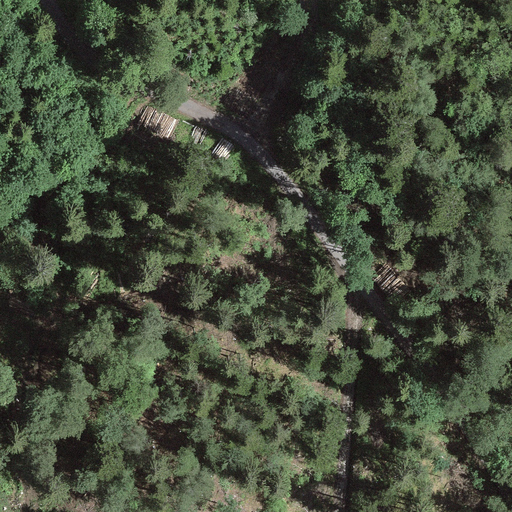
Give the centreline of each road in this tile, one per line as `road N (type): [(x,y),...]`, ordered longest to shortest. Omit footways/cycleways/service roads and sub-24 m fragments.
road 1 (track): [(46,0),(65,35),(94,60),(224,125),(275,168),(511,501)]
road 2 (track): [(355,274),(343,511)]
road 3 (track): [(248,141),(295,61),(311,17),(308,0)]
